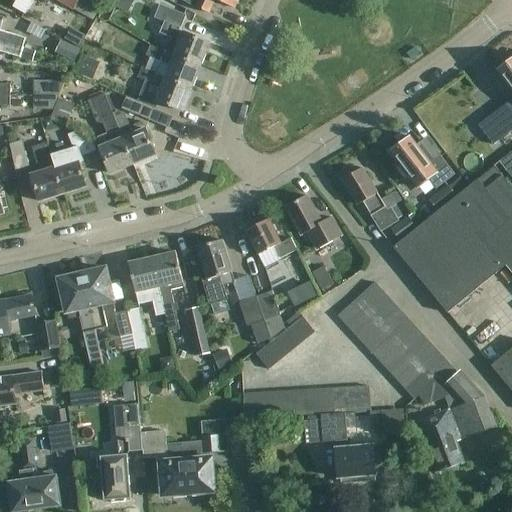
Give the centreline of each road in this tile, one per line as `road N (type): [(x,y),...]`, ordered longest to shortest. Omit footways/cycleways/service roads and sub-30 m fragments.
road 1 (residential): [(263,173),(411,81),(511,2)]
road 2 (residential): [(0,256),(169,219),(263,173)]
road 3 (residential): [(272,0),(228,123),(234,154),(263,173)]
